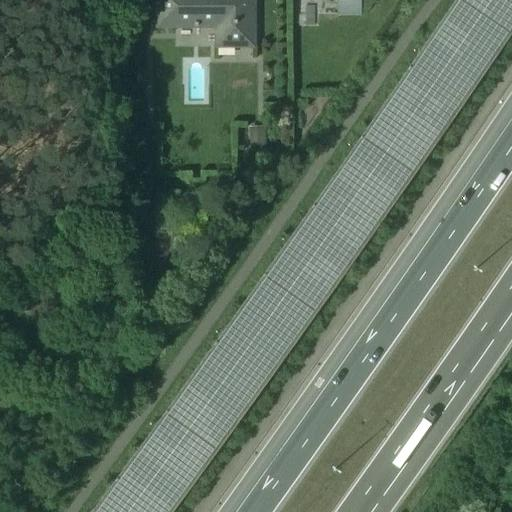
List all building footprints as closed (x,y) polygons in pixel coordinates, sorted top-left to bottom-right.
[(213,49),(252,49),(252,0),(156,0),(157,29),(213,29),(213,49)] [(249,146),(264,145),(263,127),(248,128),(249,146)] [(131,149),(147,149),(147,130),(131,130),(131,149)] [(129,196),(146,196),(146,157),(129,157),(129,196)] [(206,178),(190,182),(194,194),(209,190),(206,178)] [(154,231),(166,231),(166,196),(153,196),(154,231)]
